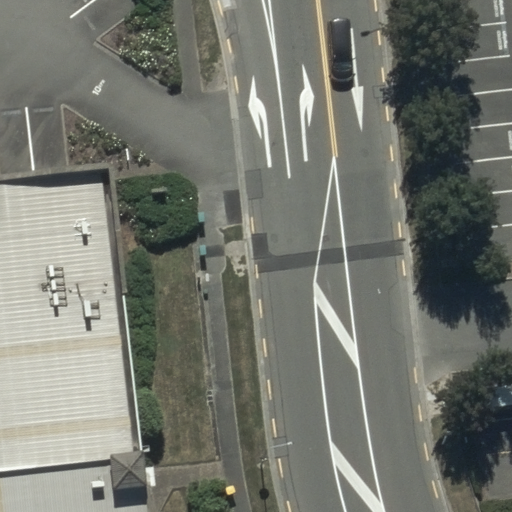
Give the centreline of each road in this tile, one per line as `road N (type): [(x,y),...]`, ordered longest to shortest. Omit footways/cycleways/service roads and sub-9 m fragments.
road 1 (unclassified): [(363,511),(331,122)]
road 2 (unclassified): [(331,122),(253,27),(243,0)]
road 3 (unclassified): [(331,122),(319,0)]
